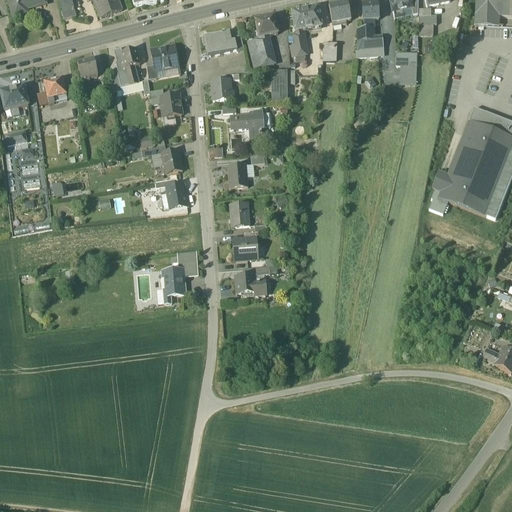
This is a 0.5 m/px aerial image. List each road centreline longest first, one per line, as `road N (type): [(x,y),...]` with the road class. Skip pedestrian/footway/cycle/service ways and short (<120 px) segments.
road 1 (residential): [(187,16),(214,331),(188,511)]
road 2 (track): [(511,394),(387,373),(206,407)]
road 3 (secondary): [(187,16),(0,63)]
road 4 (unclassified): [(439,511),(511,411)]
